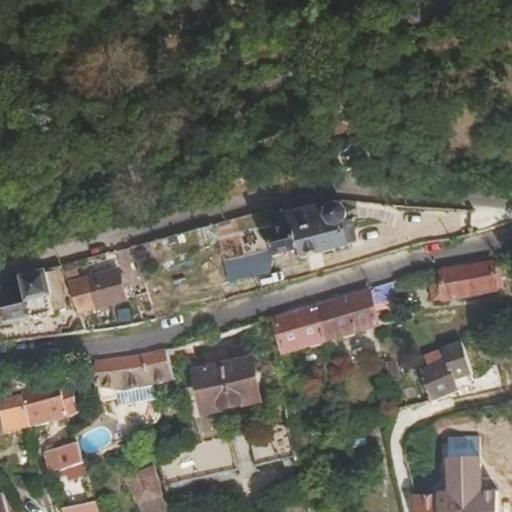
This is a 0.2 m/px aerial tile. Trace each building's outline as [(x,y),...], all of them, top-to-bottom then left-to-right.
[(369,165),(361,137),(328,145),(337,173),(369,165)] [(362,244),(357,222),(351,220),(355,216),(358,211),(357,202),(348,197),(340,198),(337,203),(334,209),(321,211),(319,206),(307,210),(304,200),(283,206),(290,231),(284,233),(282,229),(271,232),(272,236),(265,238),(271,258),(296,252),(298,258),(362,244)] [(494,289),(489,265),(427,274),(430,298),(463,297),(494,289)] [(113,274),(85,282),(93,311),(121,303),(113,274)] [(52,316),(45,277),(23,282),(25,294),(2,299),(2,302),(5,316),(6,322),(30,317),(31,320),(52,316)] [(85,282),(65,287),(71,303),(76,315),(93,311),(85,282)] [(375,327),(366,293),(273,321),(282,355),(375,327)] [(468,376),(458,344),(434,353),(438,365),(418,371),(428,403),(456,394),(453,382),(468,376)] [(170,382),(162,351),(122,360),(92,364),(95,393),(98,402),(115,399),(112,389),(122,392),(147,386),(170,382)] [(256,400),(247,362),(219,368),(216,359),(200,363),(202,372),(192,375),(200,413),(256,400)] [(115,399),(118,407),(151,400),(147,386),(122,392),(112,389),(115,399)] [(64,415),(75,410),(71,390),(58,388),(18,395),(19,399),(24,424),(64,415)] [(0,429),(24,424),(19,399),(0,403),(0,429)] [(359,436),(355,419),(333,425),(337,442),(359,436)] [(292,454),(287,433),(285,427),(245,436),(251,467),(293,458),(292,454)] [(307,451),(302,429),(287,433),(292,454),(307,451)] [(189,446),(153,456),(162,488),(234,471),(225,438),(189,446)] [(80,461),(74,441),(41,451),(48,470),(80,461)] [(158,500),(148,468),(126,487),(133,506),(158,500)] [(493,511),(490,485),(442,492),(444,511),(493,511)] [(63,507),(64,511),(99,511),(95,497),(63,507)]
